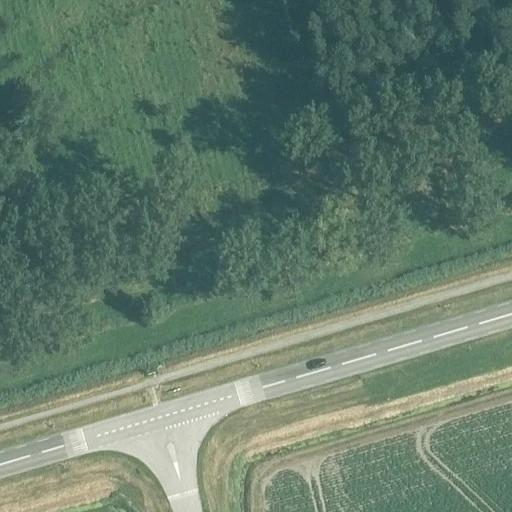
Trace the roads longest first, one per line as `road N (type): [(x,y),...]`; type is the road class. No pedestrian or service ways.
road 1 (secondary): [(161,419),(511,315)]
road 2 (secondary): [(0,466),(161,419)]
